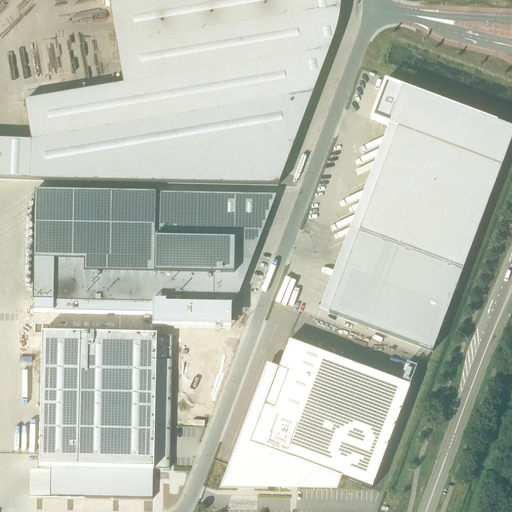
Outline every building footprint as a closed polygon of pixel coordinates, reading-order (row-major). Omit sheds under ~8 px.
[(114,87),(25,102),(31,142),(30,182),(278,187),(280,181),(284,170),(280,171),(276,142),(295,139),(291,111),(308,108),(313,95),(317,84),(316,85),(312,95),(308,95),(302,56),(321,53),(312,0),(108,0),(123,83),(113,84),(114,87)] [(355,224),(359,233),(329,314),(432,353),(511,139),(511,128),(385,81),(371,119),(398,130),(389,133),(393,142),(385,146),(388,154),(380,158),(384,166),(375,170),(379,179),(376,180),(377,183),(369,187),(373,196),(364,199),(368,208),(360,212),(364,220),(355,224)] [(0,141),(0,180),(30,181),(30,176),(31,142),(0,141)] [(35,192),(33,302),(162,304),(161,327),(231,329),(232,306),(233,306),(235,230),(215,230),(215,195),(35,192)] [(33,302),(32,346),(41,346),(39,467),(51,468),(86,468),(86,498),(86,499),(153,500),(154,470),(170,470),(175,470),(178,337),(173,337),(161,336),(161,327),(162,304),(33,302)] [(278,370),(240,472),(270,484),(284,489),(294,461),(372,491),(373,490),(411,387),(410,387),(370,372),(380,344),(299,314),(289,342),(278,370)] [(405,365),(400,381),(410,385),(416,369),(405,365)]
